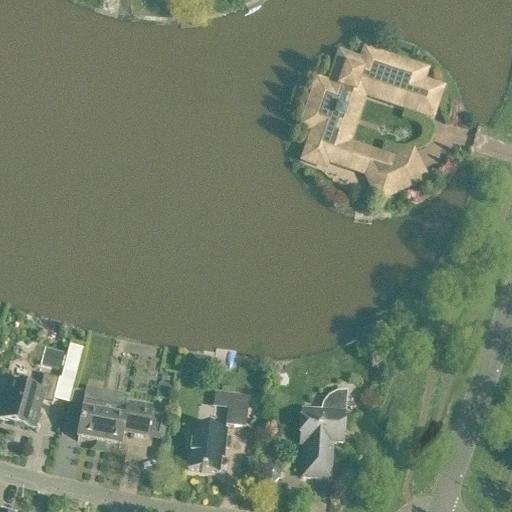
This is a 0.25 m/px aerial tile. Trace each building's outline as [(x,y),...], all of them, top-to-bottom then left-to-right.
[(297,133),(312,138),(303,165),(325,172),(327,166),(367,179),(379,203),(405,190),(426,180),(413,153),(394,162),(347,146),(364,99),(430,122),(440,95),(422,88),(424,84),(422,82),(419,79),(415,76),(411,73),(409,72),(405,70),(403,69),(397,66),(392,64),(385,63),(381,62),(374,62),(367,62),(362,63),(360,63),(359,65),(339,58),(329,87),(314,82),(297,133)] [(60,376),(65,359),(44,353),(39,371),(60,376)] [(52,410),(58,384),(43,380),(39,396),(8,387),(3,405),(1,405),(0,407),(0,423),(34,433),(41,407),(52,410)] [(152,411),(128,406),(129,401),(85,393),(80,416),(82,416),(76,445),(119,454),(122,438),(146,442),(152,411)] [(322,408),(320,417),(301,416),(299,450),(304,450),(301,483),(329,485),(332,448),(342,449),(346,396),(338,396),(328,401),(322,408)] [(248,403),(228,401),(225,430),(245,432),(248,403)] [(190,449),(187,475),(218,478),(221,453),(224,453),(226,435),(189,431),(187,449),(190,449)] [(275,471),(269,471),(264,475),(264,481),(268,486),(274,486),(279,482),(279,476),(275,471)]
